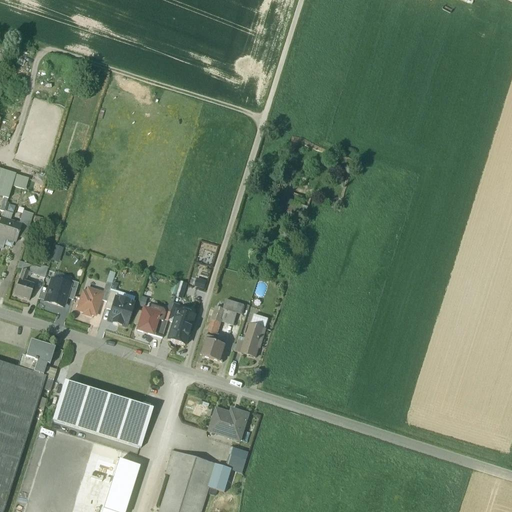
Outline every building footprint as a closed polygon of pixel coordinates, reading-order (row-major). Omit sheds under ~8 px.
[(0,197),(4,199),(8,200),(12,187),(15,176),(0,171),(0,197)] [(27,180),(15,176),(12,187),(24,191),(27,180)] [(33,215),(23,212),(19,225),(21,226),(19,232),(27,234),(33,215)] [(19,225),(1,220),(0,221),(0,237),(7,240),(16,243),(19,232),(21,226),(19,225)] [(59,263),(64,249),(56,245),(50,259),(59,263)] [(30,266),(18,263),(16,269),(22,271),(28,273),(30,266)] [(40,270),(32,267),(30,274),(38,276),(40,270)] [(47,269),(41,267),(40,270),(38,276),(44,278),(47,269)] [(28,273),(22,271),(18,281),(25,283),(28,273)] [(25,283),(18,281),(14,296),(29,301),(34,286),(25,283)] [(49,291),(46,302),(63,308),(66,299),(69,287),(52,282),(49,291)] [(71,282),(66,299),(73,301),(79,285),(71,282)] [(111,286),(106,284),(102,294),(100,301),(106,303),(110,292),(111,286)] [(175,297),(182,299),(186,286),(180,284),(175,297)] [(38,300),(46,302),(49,291),(42,289),(38,300)] [(102,294),(91,291),(90,295),(82,292),(77,310),(95,316),(100,301),(102,294)] [(118,295),(110,292),(106,303),(104,309),(112,312),(115,300),(116,300),(118,295)] [(116,300),(115,300),(112,312),(108,322),(125,328),(133,305),(116,300)] [(168,322),(174,324),(177,312),(179,307),(173,305),(168,322)] [(211,308),(201,336),(206,338),(206,337),(215,340),(215,339),(220,323),(224,311),(215,308),(215,310),(211,308)] [(162,313),(152,310),(150,311),(150,313),(159,315),(158,319),(161,320),(163,315),(162,313)] [(150,313),(143,311),(137,332),(152,336),(158,319),(159,315),(150,313)] [(236,314),(224,311),(220,323),(233,327),(236,314)] [(193,318),(177,312),(174,324),(168,342),(184,347),(193,318)] [(269,321),(254,316),(250,326),(266,331),(269,321)] [(161,320),(158,319),(152,336),(162,339),(167,322),(161,320)] [(250,326),(244,343),(241,355),(255,359),(258,350),(259,350),(266,331),(250,326)] [(214,343),(207,341),(207,342),(205,348),(202,347),(199,355),(202,356),(202,357),(220,363),(225,347),(216,344),(214,343)] [(244,343),(238,341),(235,353),(241,355),(244,343)] [(55,350),(30,342),(25,359),(46,366),(49,367),(55,350)] [(46,366),(25,359),(21,371),(42,377),(46,366)] [(0,505),(5,507),(42,391),(45,379),(45,378),(42,377),(21,371),(0,364),(0,505)] [(53,382),(45,379),(42,391),(49,393),(53,382)] [(152,411),(64,383),(52,422),(140,449),(152,411)] [(236,416),(216,410),(209,432),(240,442),(248,416),(237,412),(236,416)] [(225,469),(231,471),(240,474),(246,454),(232,449),(225,469)] [(216,466),(172,452),(165,475),(171,477),(159,511),(201,511),(209,488),(216,466)] [(101,511),(124,511),(139,468),(118,461),(101,511)] [(225,469),(216,466),(209,488),(224,493),(231,471),(225,469)]
